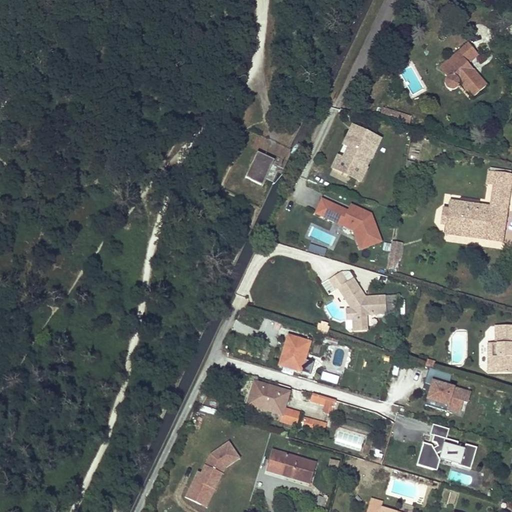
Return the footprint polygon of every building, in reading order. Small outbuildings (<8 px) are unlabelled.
[(444,71),(448,77),(447,79),(447,80),(446,81),(446,83),(446,84),(447,86),(448,87),(449,88),(450,89),(451,89),(452,90),(454,90),(456,89),(458,88),(459,87),(460,86),(460,85),(461,84),(472,98),(487,85),(470,63),(480,55),(469,43),(459,52),(462,55),(444,71)] [(462,55),(459,52),(440,68),(444,71),(462,55)] [(383,108),(380,115),(406,122),(408,115),(383,108)] [(353,126),(350,134),(363,140),(364,138),(373,142),(362,167),(367,170),(381,139),(353,126)] [(363,140),(350,134),(345,144),(350,146),(344,159),(339,156),(334,168),(362,181),(367,170),(362,167),(373,142),(364,138),(363,140)] [(264,185),(275,160),(259,152),(248,177),(264,185)] [(505,199),(509,170),(494,168),(493,171),(486,170),(484,182),(492,183),(489,207),(450,201),(448,208),(446,224),(446,232),(500,239),(504,209),(505,199)] [(352,205),(349,211),(323,199),(316,214),(354,231),(361,250),(383,242),(372,214),(352,205)] [(448,208),(441,208),(439,223),(446,224),(448,208)] [(403,243),(392,241),(392,244),(391,252),(388,268),(398,270),(403,243)] [(391,252),(392,244),(385,243),(384,251),(391,252)] [(328,250),(312,246),(310,251),(326,256),(328,250)] [(346,280),(340,270),(329,278),(335,288),(337,287),(351,307),(351,317),(351,330),(365,329),(364,313),(385,312),(384,294),(360,296),(359,289),(351,276),(346,280)] [(335,288),(329,278),(322,283),(328,293),(335,288)] [(311,324),(309,331),(323,336),(325,328),(311,324)] [(511,324),(494,324),(494,342),(486,341),(485,365),(495,365),(495,372),(511,372),(511,354),(509,355),(509,345),(511,345),(511,324)] [(310,338),(308,337),(306,336),(305,341),(287,335),(278,365),(300,371),(310,338)] [(426,402),(435,405),(436,402),(447,405),(446,408),(458,412),(462,401),(466,402),(469,393),(447,387),(450,375),(429,369),(425,383),(431,385),(429,392),(426,402)] [(339,376),(325,372),(322,380),(337,384),(339,376)] [(251,406),(266,411),(281,415),(283,407),(287,391),(253,382),(250,390),(254,391),(251,406)] [(431,385),(425,383),(423,390),(429,392),(431,385)] [(250,390),(246,405),(251,406),(254,391),(250,390)] [(334,401),(311,394),(309,401),(323,405),(321,411),(325,413),(330,414),(334,401)] [(435,405),(426,402),(425,406),(445,412),(446,408),(447,405),(436,402),(435,405)] [(295,425),(299,412),(283,407),(281,415),(279,421),(295,425)] [(324,423),(305,417),(302,426),(321,431),(324,423)] [(445,439),(448,429),(432,424),(430,434),(433,435),(445,439)] [(445,439),(433,435),(431,442),(435,443),(437,446),(433,448),(431,445),(423,443),(420,453),(421,455),(419,457),(416,465),(436,471),(439,463),(440,460),(436,454),(441,452),(453,455),(451,464),(470,469),(476,448),(465,444),(463,449),(456,447),(458,442),(445,439)] [(238,457),(227,440),(209,453),(206,459),(209,461),(206,465),(203,464),(200,472),(196,470),(184,496),(199,503),(205,506),(213,489),(224,466),(238,457)] [(309,482),(311,472),(314,463),(272,450),(266,470),(309,482)] [(337,469),(339,462),(330,460),(328,467),(337,469)] [(323,505),(324,501),(325,497),(318,495),(315,503),(323,505)] [(388,511),(379,509),(381,504),(369,501),(365,511),(388,511)]
